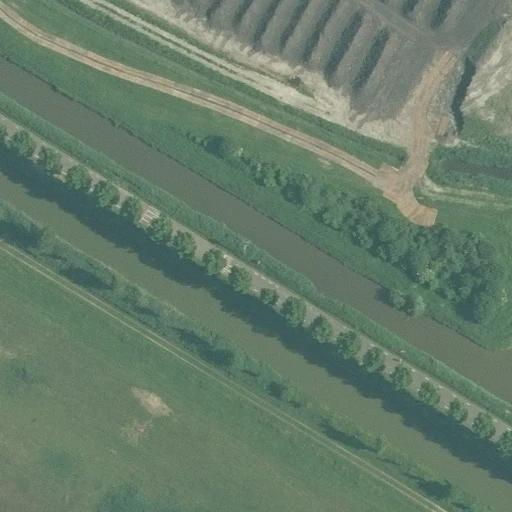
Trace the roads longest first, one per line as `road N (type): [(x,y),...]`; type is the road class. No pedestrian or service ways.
road 1 (unclassified): [(511,437),(0,124)]
road 2 (track): [(0,243),(441,511)]
